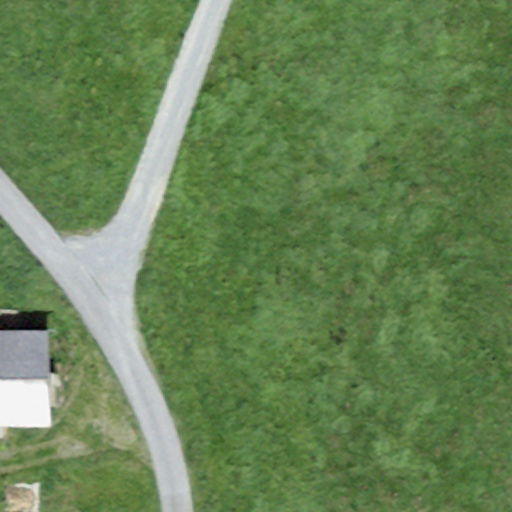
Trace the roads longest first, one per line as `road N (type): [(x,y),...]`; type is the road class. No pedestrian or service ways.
road 1 (unclassified): [(0,193),(85,291),(142,394),(162,442),(175,511)]
road 2 (track): [(85,291),(130,221),(219,0)]
